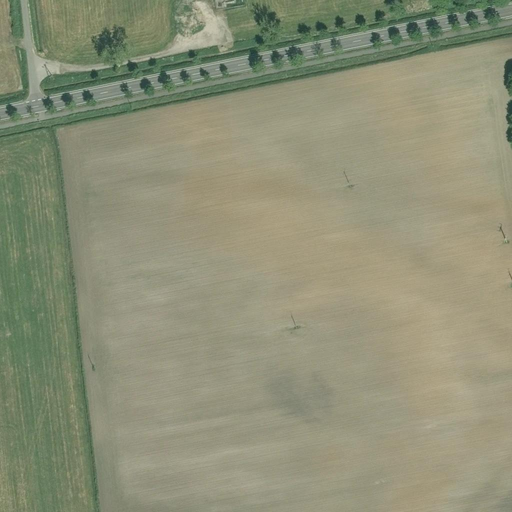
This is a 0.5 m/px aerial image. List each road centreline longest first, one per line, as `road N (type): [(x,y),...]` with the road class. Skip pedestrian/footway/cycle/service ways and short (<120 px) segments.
road 1 (tertiary): [(34,106),(511,9)]
road 2 (track): [(30,62),(91,68),(173,52),(193,40)]
